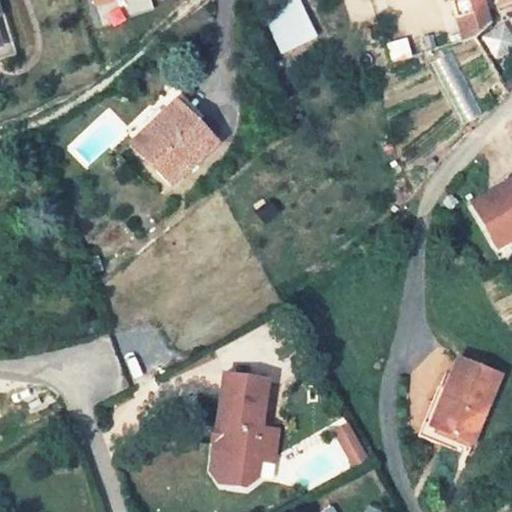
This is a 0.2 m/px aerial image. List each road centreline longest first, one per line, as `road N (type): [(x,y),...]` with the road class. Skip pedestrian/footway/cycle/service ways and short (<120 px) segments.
road 1 (unknown): [(430,205),(372,413),(380,485),(393,511)]
road 2 (track): [(0,135),(67,109),(196,0)]
